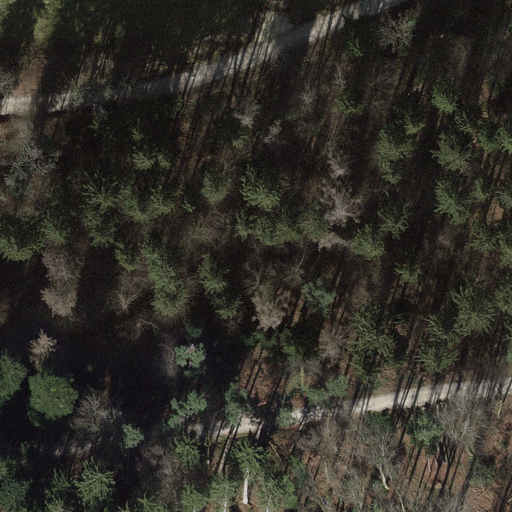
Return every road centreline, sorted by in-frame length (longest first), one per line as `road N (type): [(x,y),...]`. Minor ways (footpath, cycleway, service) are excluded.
road 1 (track): [(0,454),(511,383)]
road 2 (track): [(385,0),(188,85),(0,103)]
